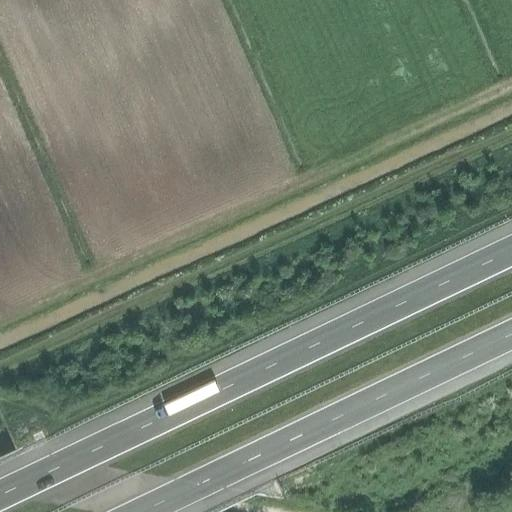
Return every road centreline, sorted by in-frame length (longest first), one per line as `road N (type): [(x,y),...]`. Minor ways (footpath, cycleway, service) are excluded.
road 1 (motorway): [(511,252),(0,497)]
road 2 (motorway): [(141,511),(511,335)]
